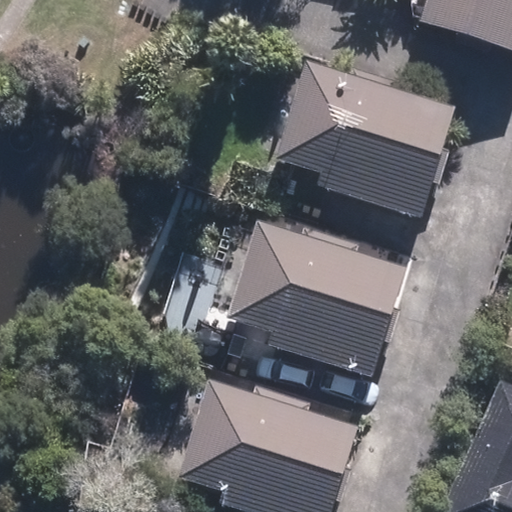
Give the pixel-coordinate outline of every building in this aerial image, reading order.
[(511,0),(439,0),(435,14),(511,40),(511,0)] [(304,59),(269,167),(313,182),(311,188),(419,223),(456,108),(304,59)] [(278,212),(244,310),(292,327),(287,339),(385,373),(423,263),(278,212)] [(228,365),(193,464),(244,482),(238,499),(275,511),(342,511),(375,417),(228,365)] [(511,511),(511,387),(456,510),(461,511),(511,511)]
